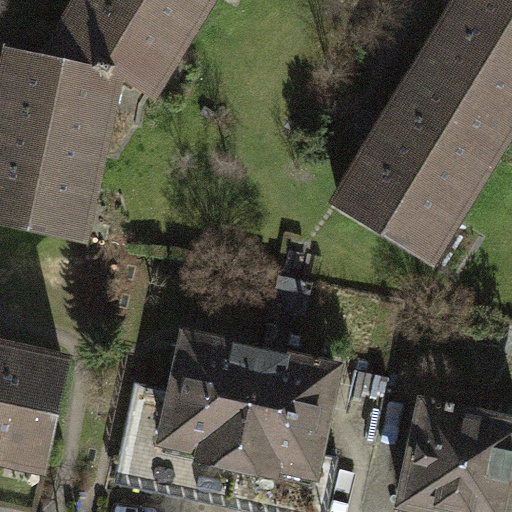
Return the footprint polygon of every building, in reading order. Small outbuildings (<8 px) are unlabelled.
[(80,0),(42,63),(101,75),(111,82),(114,77),(138,87),(158,58),(169,64),(207,0),(80,0)] [(511,0),(460,0),(423,64),(501,114),(511,94),(511,0)] [(0,218),(69,233),(77,197),(87,199),(105,115),(93,113),(101,75),(42,63),(14,57),(0,124),(0,218)] [(482,145),(501,114),(423,64),(341,203),(421,250),(438,220),(449,227),(493,152),(482,145)] [(115,473),(227,498),(260,352),(185,335),(172,393),(134,385),(115,473)] [(62,363),(0,350),(0,454),(7,456),(9,443),(43,450),(62,363)] [(336,369),(260,352),(227,498),(225,507),(248,511),(325,511),(338,459),(317,454),(336,369)] [(501,511),(511,469),(511,424),(424,404),(401,501),(419,505),(417,511),(501,511)]
